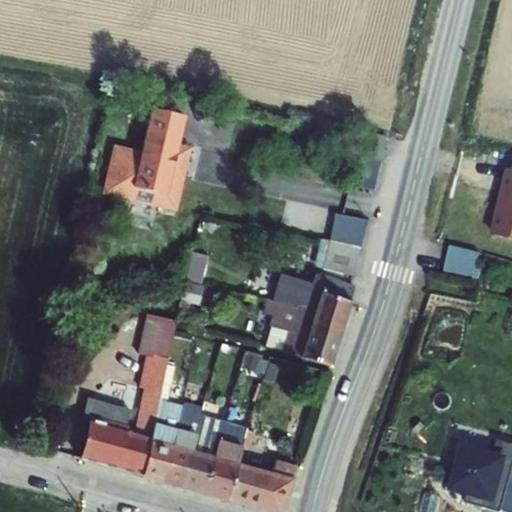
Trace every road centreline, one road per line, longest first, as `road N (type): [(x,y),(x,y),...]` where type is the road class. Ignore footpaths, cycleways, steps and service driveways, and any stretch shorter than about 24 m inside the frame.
road 1 (tertiary): [(311,511),(382,303),(459,0)]
road 2 (unclassified): [(0,458),(189,511)]
